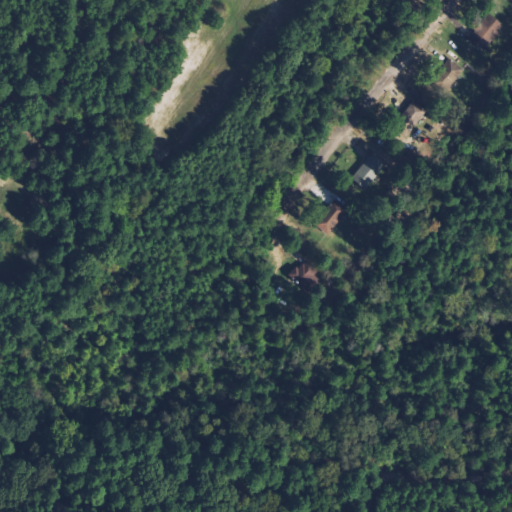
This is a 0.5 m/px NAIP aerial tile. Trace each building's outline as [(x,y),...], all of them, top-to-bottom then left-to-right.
[(470,40),(485,51),(505,24),(490,13),(470,40)] [(437,77),(450,87),(464,69),(451,59),(437,77)] [(400,120),(414,130),(427,110),(414,101),(400,120)] [(353,179),(367,190),(387,165),(373,154),(353,179)] [(350,211),(338,200),(317,224),(329,235),(350,211)] [(321,277),(311,261),(292,272),(302,288),(321,277)]
